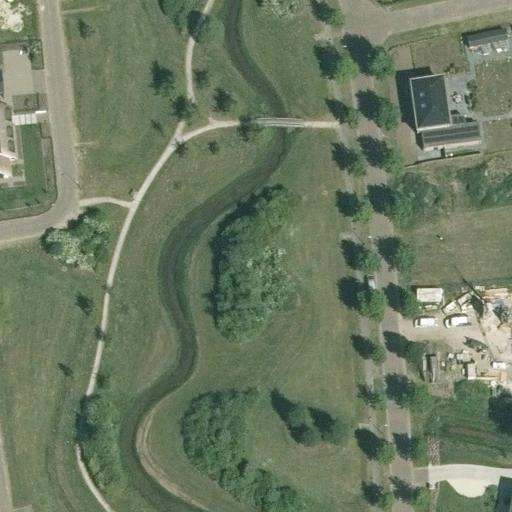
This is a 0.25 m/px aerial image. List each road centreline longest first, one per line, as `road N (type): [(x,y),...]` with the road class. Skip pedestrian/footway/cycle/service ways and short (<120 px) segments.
road 1 (unclassified): [(402,511),(389,314),(353,31)]
road 2 (residential): [(0,233),(53,223),(67,207),(47,0)]
road 3 (residential): [(353,31),(509,0)]
